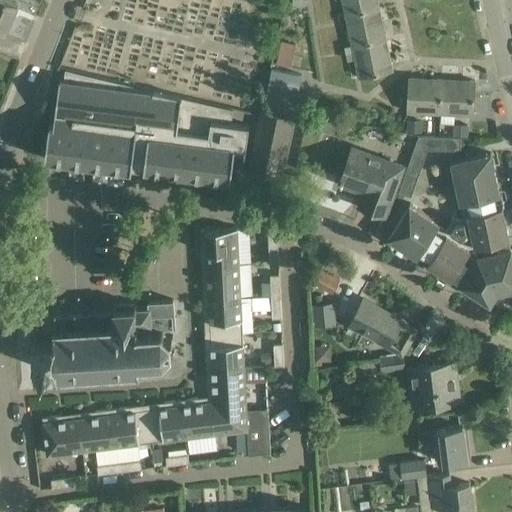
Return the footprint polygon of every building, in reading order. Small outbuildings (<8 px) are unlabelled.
[(18,4),(7,0),(0,0),(0,29),(6,32),(18,4)] [(379,6),(377,0),(342,0),(346,13),(379,6)] [(386,37),(379,6),(346,13),(352,45),(386,37)] [(281,37),(274,60),(289,65),(296,42),(281,37)] [(392,69),(386,37),(352,45),(359,76),(392,69)] [(233,109),(65,69),(64,80),(59,79),(54,124),(49,124),(45,159),(131,170),(132,167),(230,180),(235,146),(245,147),(244,155),(245,155),(249,124),(232,122),(233,109)] [(408,111),(440,113),(442,79),(409,77),(408,111)] [(442,79),(440,113),(473,114),(475,80),(442,79)] [(265,95),(248,173),(280,180),(293,118),(300,88),(269,81),(265,95)] [(428,149),(460,150),(460,137),(419,136),(398,191),(411,196),(428,149)] [(360,205),(383,213),(385,214),(403,167),(353,148),(339,182),(342,183),(344,179),(366,188),(360,205)] [(497,292),(511,288),(511,252),(502,205),(496,207),(494,195),(500,194),(494,165),(488,167),(485,154),(452,161),(460,202),(469,201),(471,212),(468,213),(470,220),(455,221),(446,236),(436,229),(440,222),(410,203),(392,232),(403,239),(400,244),(418,256),(421,251),(431,257),(428,262),(466,287),(470,282),(479,289),(476,294),(490,303),(497,292)] [(207,264),(239,263),(237,227),(200,229),(201,247),(206,247),(207,264)] [(277,233),(268,231),(269,248),(278,248),(277,233)] [(241,298),(239,263),(207,264),(208,282),(203,282),(203,299),(241,298)] [(321,268),(314,281),(332,291),(339,278),(321,268)] [(272,296),(280,295),(279,274),(270,274),(272,296)] [(281,317),(280,295),(272,296),(273,317),(281,317)] [(251,297),(241,298),(203,299),(204,316),(210,316),(211,333),(243,332),(242,320),(253,319),(251,297)] [(363,297),(349,324),(403,353),(416,329),(401,321),(402,319),(363,297)] [(176,327),(174,299),(148,301),(148,306),(136,307),(136,301),(113,303),(113,310),(49,315),(45,318),(44,322),(45,327),(49,330),(54,330),(54,338),(30,339),(31,364),(56,363),(56,371),(54,373),(56,375),(58,372),(97,370),(97,373),(120,372),(120,369),(137,368),(137,371),(140,371),(140,368),(141,367),(140,360),(152,359),(152,362),(155,362),(154,359),(162,358),(164,361),(166,360),(165,357),(171,350),(174,351),(175,349),(172,348),(171,339),(174,337),(173,334),(170,336),(163,330),(164,327),(176,327)] [(334,302),(313,304),(314,325),(335,324),(334,302)] [(244,367),(243,332),(211,333),(212,351),(206,351),(207,368),(244,367)] [(284,364),(283,343),(274,343),(275,365),(284,364)] [(403,354),(379,357),(380,358),(359,361),(360,363),(351,364),(352,371),(361,370),(361,373),(405,367),(403,354)] [(409,366),(411,383),(414,405),(414,406),(459,400),(454,361),(409,366)] [(214,400),(248,429),(244,367),(207,368),(208,385),(213,385),(214,400)] [(237,430),(248,429),(214,400),(199,402),(198,397),(181,399),(186,437),(237,430)] [(165,406),(147,409),(151,441),(186,437),(181,399),(164,401),(165,406)] [(151,441),(147,409),(130,411),(129,406),(112,408),(117,445),(151,441)] [(117,445),(112,408),(95,410),(96,415),(79,417),(83,449),(117,445)] [(48,454),(83,449),(79,417),(61,419),(61,414),(43,416),(48,454)] [(467,458),(463,426),(437,429),(437,432),(419,434),(420,448),(439,445),(441,461),(467,458)] [(248,429),(237,430),(238,450),(243,450),(243,455),(244,455),(249,454),(248,429)] [(167,465),(189,462),(188,453),(166,456),(167,465)] [(402,478),(404,478),(415,477),(426,475),(424,457),(399,460),(402,478)] [(119,462),(120,471),(142,468),(141,459),(119,462)] [(120,471),(119,462),(98,464),(99,473),(120,471)] [(450,472),(426,475),(430,508),(448,505),(448,511),(472,511),(469,482),(451,484),(450,472)] [(74,484),(73,476),(51,478),(53,487),(74,484)] [(417,493),(415,477),(404,478),(406,494),(417,493)]
